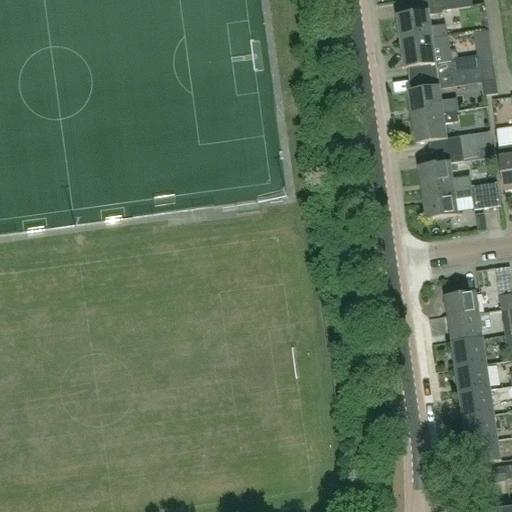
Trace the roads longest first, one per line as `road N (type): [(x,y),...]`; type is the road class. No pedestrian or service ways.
road 1 (tertiary): [(391,266),(353,0)]
road 2 (tertiary): [(422,511),(391,266)]
road 3 (residential): [(391,266),(511,249)]
